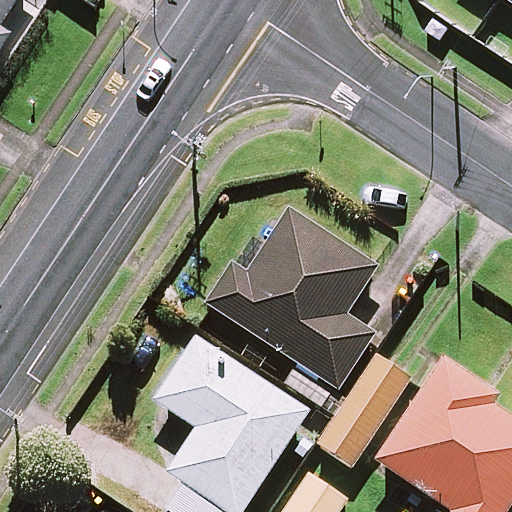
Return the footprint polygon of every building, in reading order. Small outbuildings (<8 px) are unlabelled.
[(0,0),(0,48),(32,0),(0,0)] [(375,271),(286,216),(248,277),(230,266),(204,309),(338,393),(372,339),(344,321),(375,271)] [(243,511),(306,416),(195,343),(154,406),(196,434),(167,478),(220,511),(243,511)] [(409,385),(375,362),(317,448),(351,471),(409,385)] [(503,407),(439,366),(375,467),(444,511),(506,511),(511,503),(511,424),(497,415),(503,407)] [(341,511),(345,506),(307,480),(285,511),(341,511)]
